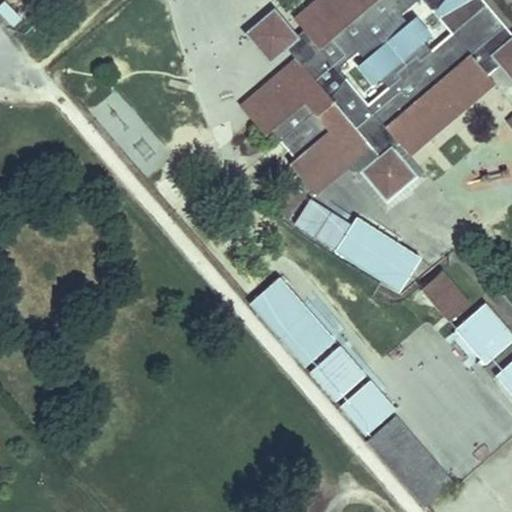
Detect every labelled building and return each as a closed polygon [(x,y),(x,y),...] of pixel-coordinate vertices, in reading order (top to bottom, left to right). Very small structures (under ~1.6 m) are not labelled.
[(298,70),(241,118),(313,203),(369,155),(363,147),(369,142),(369,129),(376,123),(401,153),(409,163),(494,92),(489,85),(504,73),(511,83),(511,42),(481,5),(476,6),(470,0),(331,0),(297,29),(305,40),(332,72),(327,76),(313,73),(307,77),(303,76),(298,70)] [(287,57),(298,70),(303,76),(307,77),(313,73),(327,76),(332,72),(305,40),(295,49),(273,23),(250,42),(272,68),(287,57)] [(390,162),(401,153),(376,123),(369,129),(369,142),(363,147),(369,155),(381,169),(368,181),(388,206),(412,186),(390,162)] [(297,197),(293,201),(300,210),(305,206),(297,197)] [(293,201),(277,215),(284,224),(300,210),(293,201)] [(357,226),(336,258),(399,301),(421,269),(357,226)] [(441,281),(420,300),(449,334),(471,315),(441,281)] [(280,285),(248,314),(301,376),(334,349),(280,285)] [(511,347),(482,313),(454,337),(488,374),(511,353),(511,347)] [(340,355),(308,384),(332,413),(365,384),(340,355)] [(511,373),(497,387),(511,403),(511,373)] [(371,389),(337,419),(362,448),(396,419),(371,389)] [(365,452),(407,500),(436,475),(394,427),(365,452)] [(436,475),(407,500),(416,511),(432,511),(453,494),(436,475)]
